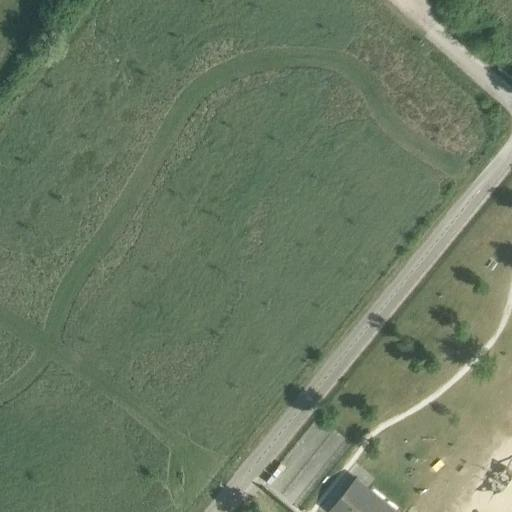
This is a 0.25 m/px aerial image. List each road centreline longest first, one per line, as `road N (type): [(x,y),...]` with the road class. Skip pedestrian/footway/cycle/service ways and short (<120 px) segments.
road 1 (unclassified): [(213,511),(511,146)]
road 2 (residential): [(511,104),(394,0)]
